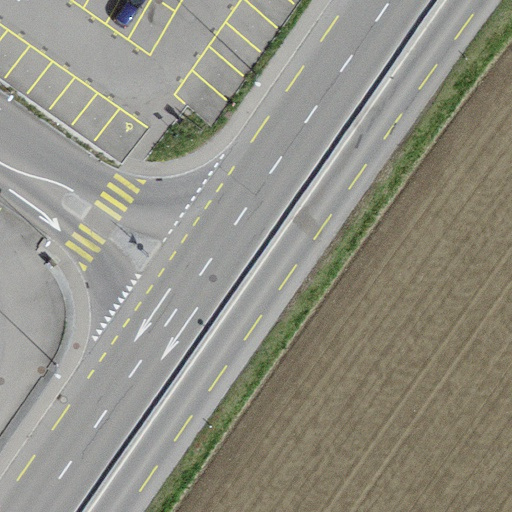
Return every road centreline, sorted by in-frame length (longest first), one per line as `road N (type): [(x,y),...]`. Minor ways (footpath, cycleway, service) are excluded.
road 1 (primary): [(96,511),(234,311),(469,0)]
road 2 (primary): [(376,0),(20,511)]
